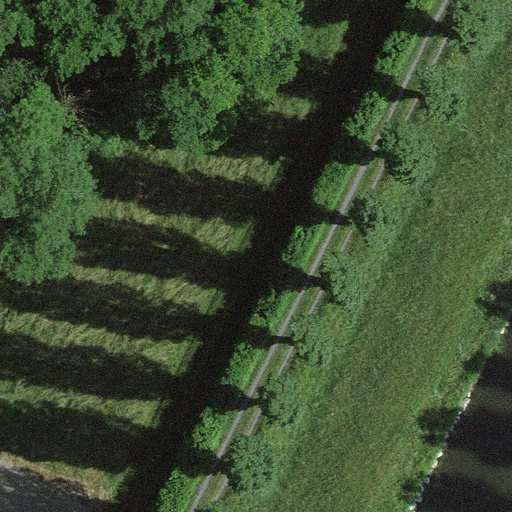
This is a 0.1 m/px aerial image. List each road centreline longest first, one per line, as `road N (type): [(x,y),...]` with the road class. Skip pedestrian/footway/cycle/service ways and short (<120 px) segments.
road 1 (track): [(126,511),(383,0)]
road 2 (track): [(202,511),(459,0)]
